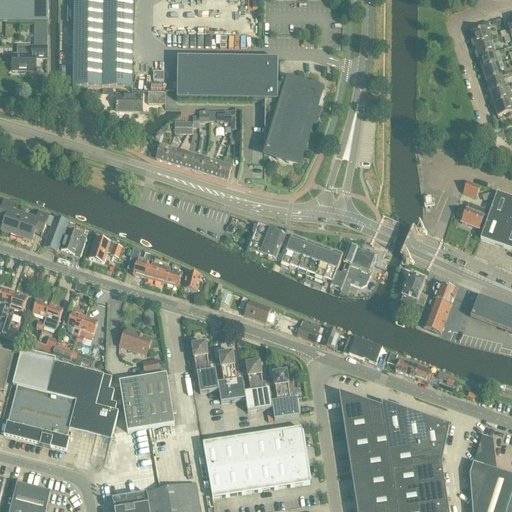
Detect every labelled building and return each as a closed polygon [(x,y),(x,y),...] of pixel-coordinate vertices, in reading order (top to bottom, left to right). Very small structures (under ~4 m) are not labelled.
[(0,0),(0,24),(34,25),(47,25),(48,25),(48,0),(0,0)] [(133,0),(74,0),(73,89),(132,90),(133,0)] [(34,25),(34,48),(47,48),(47,25),(34,25)] [(475,48),(489,44),(485,32),(490,31),(488,25),(475,29),(476,34),(471,36),(475,48)] [(493,56),(493,54),(489,44),(475,48),(479,61),(493,56)] [(13,55),(12,73),(19,73),(20,74),(21,75),(23,76),(24,75),(25,74),(26,73),(36,73),(36,61),(47,61),(47,48),(34,48),(17,47),(17,55),(13,55)] [(482,72),(502,65),(502,64),(498,52),(493,54),(493,56),(479,61),(482,72)] [(177,94),(177,102),(203,102),(252,103),(265,103),(265,106),(264,145),(267,146),(270,147),(267,157),(298,167),(314,116),(317,106),(320,95),(321,94),(291,85),(289,84),(287,90),(284,89),(278,87),(278,61),(270,61),(177,60),(177,94)] [(501,79),(498,71),(503,69),(502,65),(482,72),(486,84),(501,79)] [(153,73),(153,82),(164,82),(164,73),(153,73)] [(490,96),(504,91),(501,79),(486,84),(490,96)] [(491,100),(489,100),(492,108),(494,107),(508,103),(508,101),(511,99),(511,97),(509,88),(504,90),(504,91),(490,96),(491,100)] [(165,106),(165,94),(148,94),(148,106),(165,106)] [(142,114),(142,96),(117,95),(116,113),(142,114)] [(511,113),(508,103),(494,107),(498,119),(506,116),(507,119),(511,116),(511,113)] [(199,118),(199,125),(209,125),(209,112),(199,114),(199,118)] [(225,124),(225,112),(217,112),(217,124),(225,124)] [(165,164),(169,150),(160,147),(156,161),(165,164)] [(174,167),(178,153),(169,150),(165,164),(174,167)] [(183,169),(187,155),(178,153),(174,167),(183,169)] [(191,172),(196,158),(187,155),(183,169),(191,172)] [(200,175),(205,161),(196,158),(191,172),(200,175)] [(209,178),(214,164),(205,161),(200,175),(209,178)] [(219,181),(223,167),(214,164),(209,178),(219,181)] [(223,167),(219,181),(227,183),(231,169),(223,167)] [(476,200),(480,188),(467,183),(463,193),(462,195),(476,200)] [(511,200),(497,195),(481,241),(501,248),(511,252),(511,200)] [(425,209),(432,208),(430,198),(423,199),(425,209)] [(11,213),(14,206),(4,202),(0,212),(0,224),(4,226),(2,233),(16,239),(24,218),(11,213)] [(479,231),(484,218),(484,217),(486,212),(469,205),(467,211),(461,224),(479,231)] [(45,227),(48,218),(39,214),(36,222),(24,218),(16,239),(32,244),(34,236),(41,239),(45,227)] [(51,229),(54,220),(48,218),(45,227),(51,229)] [(57,254),(68,223),(55,219),(54,220),(51,229),(44,249),(57,254)] [(249,254),(276,264),(285,238),(258,228),(249,254)] [(87,241),(80,236),(68,231),(61,252),(80,258),(87,241)] [(283,253),(279,265),(281,266),(280,268),(331,287),(330,290),(341,294),(343,289),(345,283),(348,275),(357,250),(349,247),(343,265),(345,265),(341,276),(337,274),(343,257),(337,255),(334,254),(291,239),(286,255),(283,253)] [(96,241),(89,260),(103,265),(107,256),(107,254),(108,255),(111,256),(114,247),(111,246),(110,245),(110,246),(96,241)] [(111,256),(111,257),(118,260),(122,250),(114,247),(111,256)] [(145,256),(144,261),(138,260),(140,254),(134,250),(130,260),(137,262),(133,277),(144,280),(150,258),(145,256)] [(348,275),(345,283),(362,290),(366,287),(370,277),(377,257),(357,250),(348,275)] [(155,283),(159,268),(153,267),(155,259),(150,258),(144,280),(155,283)] [(166,286),(170,272),(159,268),(155,283),(166,286)] [(183,291),(187,276),(170,272),(166,286),(178,290),(178,289),(183,291)] [(196,294),(201,278),(187,275),(187,276),(183,291),(196,294)] [(420,296),(425,283),(410,278),(403,299),(400,306),(414,311),(416,306),(423,308),(427,299),(420,296)] [(439,286),(439,287),(436,286),(435,287),(433,291),(434,294),(436,295),(424,330),(441,336),(457,293),(439,286)] [(6,320),(14,296),(1,291),(0,294),(0,305),(5,307),(1,318),(6,320)] [(229,304),(232,297),(224,294),(222,301),(229,304)] [(20,320),(23,313),(27,300),(14,296),(6,320),(4,327),(1,335),(2,335),(1,336),(6,337),(13,318),(20,320)] [(511,311),(479,298),(472,315),(471,319),(511,335),(511,311)] [(36,303),(32,316),(46,321),(50,308),(36,303)] [(265,325),(270,312),(250,304),(244,317),(265,325)] [(44,326),(43,329),(55,333),(63,312),(50,308),(46,321),(44,326)] [(67,315),(63,327),(65,327),(65,328),(64,328),(64,329),(64,330),(64,331),(64,332),(65,332),(65,333),(65,334),(65,335),(66,335),(66,336),(67,336),(67,337),(68,337),(68,338),(69,338),(69,339),(70,339),(70,342),(76,344),(77,344),(77,343),(85,320),(71,316),(67,315)] [(85,320),(77,343),(83,345),(84,340),(91,343),(93,337),(97,324),(85,320)] [(306,342),(312,327),(302,323),(296,339),(306,342)] [(319,347),(325,332),(312,327),(306,342),(319,347)] [(138,337),(139,335),(126,330),(119,350),(145,359),(151,342),(138,337)] [(334,334),(326,331),(325,332),(319,347),(328,350),(334,352),(340,337),(334,334)] [(349,339),(342,355),(363,363),(363,362),(365,363),(366,363),(367,363),(367,362),(368,363),(369,363),(368,365),(377,368),(383,370),(389,354),(383,352),(354,341),(349,339)] [(38,346),(36,350),(53,356),(55,348),(57,342),(49,340),(47,348),(38,346)] [(7,380),(13,358),(14,355),(14,354),(17,354),(18,348),(8,345),(6,353),(0,351),(0,392),(4,393),(7,380)] [(210,373),(208,364),(205,345),(192,347),(196,375),(210,373)] [(52,356),(52,357),(56,358),(70,363),(70,360),(73,354),(55,348),(53,356),(52,356)] [(216,373),(215,373),(217,386),(237,383),(237,382),(235,374),(232,355),(229,356),(228,353),(223,351),(222,351),(221,351),(220,351),(219,352),(219,353),(219,354),(220,362),(222,372),(216,373)] [(17,389),(5,438),(65,453),(68,442),(67,441),(71,426),(84,429),(90,431),(111,436),(113,436),(118,414),(115,413),(116,411),(117,405),(112,404),(114,392),(109,391),(112,379),(76,370),(75,370),(55,365),(55,361),(21,352),(12,388),(17,389)] [(76,362),(79,355),(73,353),(73,354),(70,360),(76,362)] [(79,355),(76,362),(92,368),(95,360),(79,355)] [(396,361),(397,358),(390,355),(387,365),(393,367),(397,368),(395,373),(414,380),(418,370),(399,363),(400,362),(396,361)] [(145,377),(160,374),(158,361),(142,364),(145,377)] [(264,392),(262,383),(259,364),(246,366),(249,381),(243,382),(242,382),(244,395),(264,392)] [(427,385),(431,375),(418,370),(414,380),(427,385)] [(210,373),(196,375),(197,375),(200,395),(218,393),(217,386),(215,373),(216,373),(215,372),(210,373)] [(290,402),(290,401),(286,374),(273,376),(276,391),(270,392),(269,392),(271,405),(290,402)] [(145,431),(175,426),(167,376),(137,381),(145,431)] [(453,387),(455,381),(449,379),(446,385),(453,387)] [(128,434),(145,431),(137,381),(119,384),(128,434)] [(237,383),(217,386),(218,393),(219,393),(221,405),(245,401),(244,395),(242,382),(243,382),(243,381),(237,382),(237,383)] [(264,392),(244,395),(245,401),(246,401),(248,415),(272,411),(271,405),(269,392),(270,392),(269,391),(264,392)] [(479,396),(478,395),(469,393),(468,398),(477,401),(479,396)] [(346,398),(338,395),(340,403),(346,441),(366,438),(360,402),(346,398)] [(290,402),(271,405),(272,411),(273,411),(274,422),(299,418),(297,401),(290,401),(290,402)] [(371,406),(360,402),(366,438),(369,458),(388,454),(381,410),(371,406)] [(391,408),(381,405),(381,410),(388,454),(409,451),(402,412),(391,408)] [(403,412),(402,412),(409,451),(428,448),(424,420),(413,416),(403,412)] [(449,428),(424,420),(428,448),(446,446),(449,428)] [(212,501),(310,486),(302,430),(203,446),(212,501)] [(511,511),(511,479),(496,474),(492,440),(482,437),(478,447),(479,447),(469,477),(472,511),(511,511)] [(366,438),(346,441),(349,461),(369,458),(366,438)] [(409,451),(388,454),(392,474),(441,466),(444,455),(446,446),(428,448),(409,451)] [(369,458),(349,461),(352,480),(392,474),(388,454),(369,458)] [(441,466),(392,474),(395,494),(444,486),(441,466)] [(392,474),(352,480),(355,500),(395,494),(392,474)] [(16,486),(9,511),(45,511),(50,495),(16,486)] [(159,492),(146,495),(148,506),(149,511),(200,511),(196,486),(159,492)] [(444,486),(395,494),(397,511),(408,511),(447,506),(444,486)] [(397,511),(395,494),(355,500),(356,511),(397,511)] [(146,495),(112,501),(114,511),(149,511),(148,506),(146,495)]
